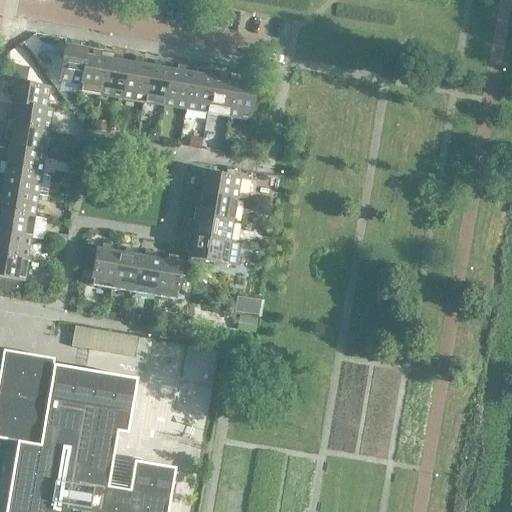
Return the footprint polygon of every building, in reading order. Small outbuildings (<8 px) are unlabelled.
[(78,85),(83,56),(85,57),(86,50),(78,49),(80,42),(70,40),(69,47),(63,46),(57,82),(78,85)] [(99,96),(105,60),(100,59),(101,53),(92,51),(90,58),(85,57),(83,56),(78,85),(77,92),(99,96)] [(121,99),(127,64),(120,63),(121,56),(111,54),(110,61),(105,60),(99,96),(121,99)] [(142,103),(148,67),(143,67),(144,60),(134,58),(133,65),(127,64),(121,99),(142,103)] [(163,107),(169,71),(163,70),(164,63),(154,62),(153,68),(148,67),(142,103),(163,107)] [(184,110),(190,75),(186,74),(187,67),(177,65),(176,72),(169,71),(163,107),(184,110)] [(206,114),(212,78),(205,77),(206,70),(197,69),(195,76),(190,75),(184,110),(206,114)] [(227,117),(233,82),(228,81),(229,74),(219,73),(218,79),(212,78),(206,114),(227,117)] [(249,121),(255,86),(248,84),(249,78),(239,76),(238,83),(233,82),(227,117),(249,121)] [(45,109),(48,88),(13,82),(12,87),(5,86),(4,96),(10,97),(9,105),(16,106),(16,104),(45,109)] [(51,110),(45,109),(16,104),(16,106),(15,112),(8,111),(6,121),(13,122),(12,127),(48,133),(51,110)] [(44,154),(48,133),(12,127),(11,132),(5,130),(3,140),(10,141),(9,148),(44,154)] [(40,175),(44,154),(9,148),(7,155),(1,153),(0,157),(0,163),(6,164),(5,169),(40,175)] [(37,197),(40,175),(5,169),(4,174),(0,173),(0,183),(2,184),(1,191),(37,197)] [(236,200),(239,178),(204,172),(203,178),(196,177),(195,187),(201,188),(200,194),(236,200)] [(0,212),(33,218),(37,197),(1,191),(0,197),(0,212)] [(232,222),(236,200),(200,194),(199,201),(192,200),(191,209),(197,211),(197,216),(232,222)] [(0,234),(30,239),(33,218),(0,212),(0,234)] [(229,243),(232,222),(197,216),(196,221),(189,220),(187,229),(194,230),(193,237),(229,243)] [(0,256),(26,260),(30,239),(0,234),(0,256)] [(225,265),(229,243),(193,237),(192,244),(185,242),(183,252),(190,253),(189,259),(225,265)] [(111,289),(117,254),(110,253),(111,246),(102,244),(100,251),(95,250),(89,285),(111,289)] [(132,293),(138,257),(133,256),(134,250),(124,248),(123,255),(117,254),(111,289),(132,293)] [(153,296),(159,261),(153,260),(154,253),(144,251),(143,258),(138,257),(132,293),(153,296)] [(175,300),(181,265),(176,264),(177,257),(167,255),(166,262),(159,261),(153,296),(175,300)] [(0,278),(22,282),(26,260),(0,256),(0,278)] [(2,352),(0,361),(0,440),(15,443),(14,449),(15,449),(14,454),(13,456),(14,456),(13,462),(12,461),(12,463),(13,463),(12,469),(11,469),(11,470),(10,476),(10,477),(10,478),(9,483),(8,485),(9,485),(8,490),(7,492),(8,492),(7,497),(6,497),(6,499),(7,499),(6,504),(5,504),(5,506),(4,511),(3,511),(166,511),(173,474),(173,470),(171,470),(165,469),(164,468),(163,469),(157,468),(157,467),(156,467),(150,466),(148,466),(142,465),(132,463),(128,485),(107,481),(115,434),(126,435),(129,416),(133,392),(132,392),(134,384),(134,385),(135,381),(84,372),(51,366),(52,360),(2,352)]
